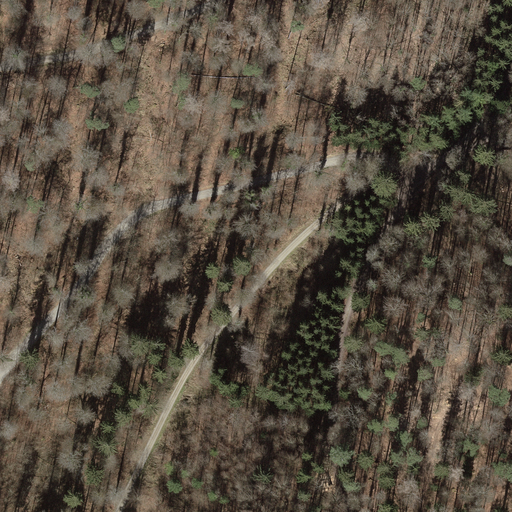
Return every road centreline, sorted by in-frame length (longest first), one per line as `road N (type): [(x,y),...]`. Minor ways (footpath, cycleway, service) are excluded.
road 1 (track): [(403,173),(345,198),(240,304),(174,395),(124,511)]
road 2 (track): [(0,376),(135,218),(364,156)]
road 3 (track): [(419,185),(350,302),(331,421),(335,485),(349,511)]
road 4 (track): [(0,63),(101,47),(210,0)]
road 5 (track): [(419,185),(511,78)]
